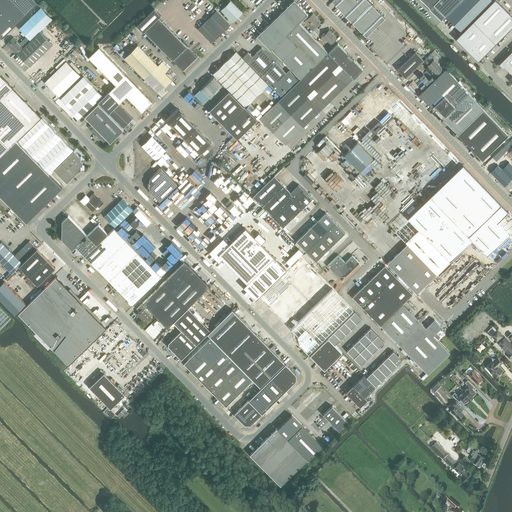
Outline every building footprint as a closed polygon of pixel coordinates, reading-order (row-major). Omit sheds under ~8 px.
[(0,0),(0,35),(2,38),(37,4),(33,0),(0,0)] [(233,22),(242,12),(231,0),(221,9),(233,22)] [(294,0),(293,0),(257,36),(271,50),(272,49),(283,60),(298,45),(287,34),(299,22),(308,14),(294,0)] [(366,36),(378,25),(385,18),(367,0),(332,0),(331,1),(366,36)] [(441,20),(460,0),(422,0),(430,8),(429,8),(441,20)] [(460,2),(446,16),(461,31),(491,0),(460,0),(459,1),(460,2)] [(493,0),(456,38),(478,60),(511,26),(511,15),(496,0),(493,0)] [(30,40),(40,31),(52,19),(41,7),(19,28),(27,36),(20,42),(17,39),(14,37),(7,43),(16,52),(29,39),(30,40)] [(182,41),(162,21),(159,18),(161,15),(154,9),(137,26),(143,33),(145,31),(148,35),(183,71),(197,57),(192,51),(187,46),(188,45),(184,40),(182,41)] [(209,13),(205,17),(207,20),(221,34),(230,25),(216,11),(212,15),(211,16),(209,13)] [(313,30),(320,24),(318,23),(320,21),(313,13),(305,21),(313,30)] [(207,20),(198,29),(206,37),(211,43),(221,34),(207,20)] [(298,45),(283,60),(300,78),(327,51),(299,22),(287,34),(298,45)] [(331,44),(336,37),(329,30),(321,38),(324,42),(326,40),(331,44)] [(40,31),(30,40),(17,53),(30,66),(52,44),(40,31)] [(353,78),(363,69),(337,43),(328,52),(260,118),(285,144),(353,78)] [(158,65),(137,44),(124,58),(161,95),(166,90),(163,87),(172,79),(165,72),(169,68),(162,61),(158,65)] [(99,47),(89,57),(96,64),(106,54),(99,47)] [(286,72),(261,47),(252,56),(248,52),(243,57),(281,95),(298,79),(289,69),(286,72)] [(499,63),(503,67),(504,66),(511,73),(511,50),(511,51),(500,62),(499,63)] [(213,73),(245,106),(268,84),(236,51),(213,73)] [(405,77),(423,60),(415,51),(397,68),(405,77)] [(106,54),(96,64),(101,69),(111,59),(106,54)] [(111,59),(101,69),(106,74),(116,64),(111,59)] [(437,74),(443,68),(434,59),(428,65),(437,74)] [(59,96),(80,75),(66,61),(44,82),(59,96)] [(116,64),(106,74),(111,79),(121,69),(116,64)] [(432,107),(458,81),(446,68),(419,94),(420,94),(419,96),(422,99),(423,98),(432,107)] [(121,69),(111,79),(116,84),(126,74),(121,69)] [(0,183),(30,154),(16,140),(30,127),(41,116),(13,87),(0,73),(0,183)] [(107,92),(98,102),(109,113),(110,112),(126,129),(128,127),(131,124),(129,122),(129,123),(128,122),(132,118),(118,103),(127,95),(137,85),(126,74),(116,84),(107,92)] [(79,117),(103,95),(83,76),(60,98),(79,117)] [(222,84),(213,76),(195,94),(203,103),(222,84)] [(456,135),(483,108),(458,81),(432,107),(442,118),(441,119),(444,122),(445,120),(450,125),(456,131),(454,133),(456,135)] [(137,85),(127,95),(132,100),(142,90),(137,85)] [(142,90),(132,100),(137,106),(147,96),(142,90)] [(229,91),(210,110),(237,139),(257,119),(244,106),(243,106),(229,91)] [(147,96),(137,106),(142,111),(152,101),(147,96)] [(401,99),(361,137),(390,168),(387,171),(399,184),(403,180),(407,184),(446,146),(401,99)] [(110,143),(115,138),(123,130),(98,104),(85,116),(94,126),(91,129),(104,143),(107,139),(110,143)] [(211,142),(180,111),(179,110),(179,109),(179,108),(178,108),(177,107),(170,114),(169,114),(168,115),(167,116),(168,117),(165,119),(169,122),(184,138),(199,154),(211,142)] [(483,108),(456,135),(457,135),(458,134),(464,140),(463,141),(465,144),(466,143),(474,151),(473,152),(475,154),(476,153),(482,159),(508,135),(484,109),(483,108)] [(79,155),(74,150),(42,117),(18,140),(51,173),(54,169),(67,182),(79,171),(80,171),(81,155),(79,155)] [(152,135),(142,145),(156,159),(166,149),(152,135)] [(358,141),(344,155),(359,170),(373,157),(358,141)] [(501,149),(493,157),(496,160),(504,152),(501,149)] [(30,154),(0,183),(0,195),(26,222),(62,187),(30,154)] [(497,164),(490,172),(504,186),(511,178),(511,165),(509,162),(501,169),(497,164)] [(418,228),(405,240),(407,243),(408,243),(437,273),(472,239),(487,254),(508,233),(509,234),(511,230),(511,214),(508,210),(508,211),(463,164),(408,217),(418,228)] [(160,201),(177,183),(161,167),(149,178),(149,190),(160,201)] [(274,175),(252,196),(262,205),(283,184),(274,175)] [(283,184),(262,205),(272,216),(283,206),(293,195),(294,195),(290,192),(283,184)] [(298,184),(290,192),(294,195),(293,195),(304,206),(312,198),(301,187),(298,184)] [(99,207),(104,202),(97,196),(94,192),(89,197),(90,198),(85,203),(93,211),(98,206),(99,207)] [(293,195),(283,206),(293,216),(304,206),(293,195)] [(115,226),(133,209),(122,198),(105,216),(115,226)] [(283,206),(272,216),(282,227),(293,216),(283,206)] [(328,229),(335,222),(326,212),(318,219),(328,229)] [(62,239),(72,249),(76,246),(87,234),(68,215),(62,220),(62,239)] [(321,237),(328,229),(318,219),(311,226),(321,237)] [(328,229),(338,239),(345,232),(335,222),(328,229)] [(97,244),(108,233),(98,223),(87,234),(97,244)] [(303,234),(313,244),(321,237),(311,226),(303,234)] [(162,276),(114,227),(108,233),(97,244),(85,256),(133,304),(162,276)] [(209,251),(212,254),(216,259),(216,258),(219,261),(221,259),(223,258),(247,283),(243,286),(256,299),(286,269),(262,244),(266,239),(259,232),(255,236),(245,227),(229,243),(227,245),(222,239),(215,246),(209,251)] [(330,247),(338,239),(328,229),(321,237),(330,247)] [(85,256),(97,244),(87,234),(76,246),(85,256)] [(306,251),(313,244),(303,234),(296,241),(306,251)] [(323,254),(330,247),(321,237),(313,244),(323,254)] [(19,266),(37,248),(29,241),(15,255),(1,241),(0,242),(0,260),(12,273),(19,266)] [(387,263),(417,293),(437,273),(408,243),(407,243),(387,263)] [(316,261),(323,254),(313,244),(306,251),(316,261)] [(37,248),(19,266),(38,285),(55,267),(37,248)] [(338,255),(327,265),(334,272),(329,276),(337,284),(359,262),(352,255),(345,262),(344,261),(338,255)] [(301,256),(259,297),(297,337),(298,344),(308,354),(353,311),(301,256)] [(173,322),(188,307),(210,286),(185,261),(142,302),(167,328),(173,322)] [(361,288),(352,296),(363,307),(367,311),(380,325),(381,325),(403,303),(413,293),(399,279),(385,265),(377,273),(369,280),(361,288)] [(56,276),(18,313),(69,365),(106,328),(100,322),(56,276)] [(4,280),(0,284),(0,298),(15,313),(26,302),(4,280)] [(146,323),(151,317),(144,309),(146,307),(142,303),(137,308),(139,311),(137,313),(139,314),(138,315),(146,323)] [(403,303),(381,325),(408,353),(428,373),(450,352),(438,339),(440,337),(436,332),(440,328),(440,325),(434,319),(426,327),(403,303)] [(0,329),(11,318),(0,307),(0,329)] [(181,359),(196,344),(208,333),(210,330),(188,307),(173,322),(181,330),(168,342),(168,346),(181,359)] [(211,336),(252,379),(260,386),(284,362),(232,309),(210,330),(208,333),(210,336),(211,336)] [(349,316),(356,323),(362,318),(355,311),(349,316)] [(351,328),(356,323),(349,316),(344,321),(351,328)] [(346,333),(351,328),(344,321),(339,326),(346,333)] [(340,338),(346,333),(339,326),(333,331),(340,338)] [(493,326),(486,332),(490,336),(491,335),(497,341),(503,335),(497,329),(496,330),(493,326)] [(371,340),(377,334),(371,327),(365,333),(371,340)] [(335,344),(340,338),(333,331),(328,337),(335,344)] [(505,337),(498,343),(508,353),(508,356),(510,358),(511,357),(511,333),(511,332),(507,337),(511,342),(511,343),(511,344),(505,337)] [(365,346),(371,340),(365,333),(359,339),(365,346)] [(371,340),(378,347),(384,341),(377,334),(371,340)] [(226,405),(252,379),(211,336),(210,336),(199,347),(184,362),(226,405)] [(342,352),(335,344),(328,337),(310,354),(324,369),(342,352)] [(360,351),(365,346),(359,339),(353,344),(360,351)] [(372,353),(378,347),(371,340),(365,346),(372,353)] [(354,357),(360,351),(353,344),(347,350),(354,357)] [(366,358),(372,353),(365,346),(360,351),(366,358)] [(388,356),(397,365),(402,360),(393,350),(388,356)] [(360,364),(366,358),(360,351),(354,357),(360,364)] [(391,370),(397,365),(388,356),(383,361),(391,370)] [(495,376),(501,370),(497,366),(502,362),(497,358),(487,367),(493,373),(492,374),(494,375),(495,375),(495,376)] [(386,375),(391,370),(383,361),(377,366),(386,375)] [(271,377),(285,390),(296,379),(296,374),(285,363),(271,377)] [(381,380),(386,375),(377,366),(372,371),(381,380)] [(477,383),(482,378),(473,369),(468,374),(477,383)] [(376,385),(381,380),(372,371),(367,376),(376,385)] [(117,386),(104,372),(89,386),(111,408),(125,394),(121,390),(122,389),(121,388),(118,385),(117,386)] [(353,384),(346,392),(360,406),(367,399),(365,396),(375,386),(364,374),(353,384)] [(271,377),(248,399),(262,413),(285,390),(271,377)] [(462,389),(471,399),(473,397),(472,396),(475,392),(472,389),(474,387),(467,380),(465,382),(467,384),(462,389)] [(469,400),(471,399),(462,389),(457,394),(455,392),(452,394),(459,401),(461,399),(465,403),(468,399),(469,400)] [(248,399),(234,414),(245,424),(250,424),(262,413),(248,399)] [(458,418),(463,413),(460,410),(463,408),(456,400),(451,405),(453,407),(450,410),(458,418)] [(348,421),(332,405),(324,414),(339,430),(348,421)] [(108,408),(104,411),(109,417),(113,413),(108,408)] [(277,428),(307,458),(308,460),(323,445),(292,414),(277,428)] [(250,454),(280,484),(281,484),(307,458),(277,428),(277,427),(276,427),(250,453),(250,454)] [(431,446),(431,447),(441,457),(446,452),(436,442),(435,442),(431,446)] [(471,456),(482,462),(485,458),(477,454),(477,452),(478,450),(473,447),(469,455),(471,456)] [(458,464),(456,461),(448,453),(443,459),(453,469),(454,468),(461,475),(460,477),(465,482),(472,475),(467,470),(459,463),(458,464)] [(482,462),(471,456),(469,460),(465,455),(462,458),(467,463),(468,462),(472,464),(472,462),(480,467),(482,462)] [(455,511),(454,511),(458,506),(449,498),(446,503),(450,506),(447,511),(455,511)]
